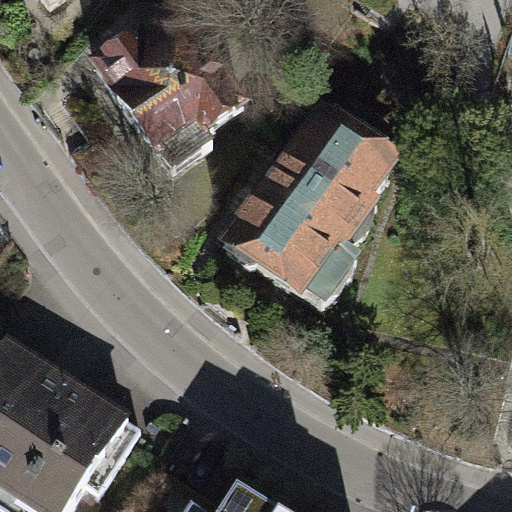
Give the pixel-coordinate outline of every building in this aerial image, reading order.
[(37,0),(47,13),(66,0),(37,0)] [(137,45),(94,75),(170,180),(210,151),(202,140),(243,110),(183,28),(145,55),(137,45)] [(388,168),(324,125),(312,133),(296,156),(268,198),(263,195),(225,252),(320,314),(333,304),(344,291),(351,279),(354,262),(343,255),(355,248),(365,236),(371,223),(374,209),(371,207),(379,196),(386,180),(388,168)] [(140,437),(0,345),(0,509),(4,511),(71,511),(85,492),(98,500),(140,437)] [(230,511),(254,511),(237,501),(230,511)]
